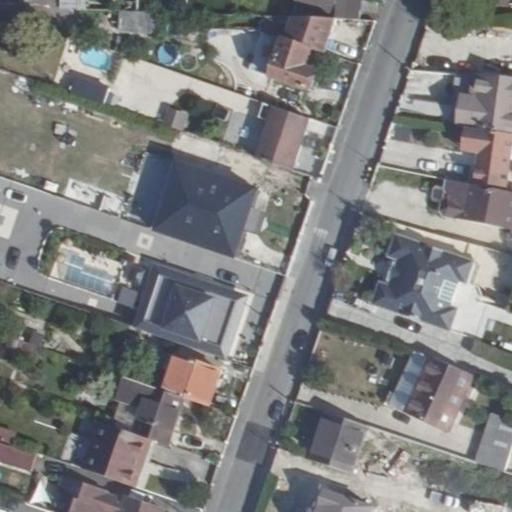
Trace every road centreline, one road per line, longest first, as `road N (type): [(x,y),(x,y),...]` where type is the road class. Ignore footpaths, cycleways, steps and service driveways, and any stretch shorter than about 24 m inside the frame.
road 1 (residential): [(235,511),(414,0)]
road 2 (unknown): [(314,286),(4,211)]
road 3 (unknown): [(347,191),(489,240)]
